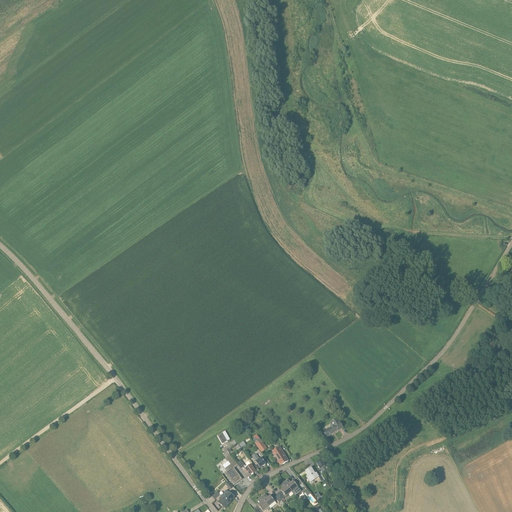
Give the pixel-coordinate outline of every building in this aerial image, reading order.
[(340,424),(337,419),(331,422),(334,427),(324,433),(327,438),(343,428),(340,423),(340,424)] [(222,444),(227,442),(223,433),(217,436),(222,444)] [(262,453),(267,449),(262,442),(257,446),(262,453)] [(281,466),(288,462),(280,448),(273,452),(281,466)] [(260,460),(256,454),(252,457),(260,469),(266,465),(264,462),(267,460),(264,457),(260,460)] [(326,467),(322,460),(316,463),(323,475),(327,473),(328,475),(330,475),(332,474),(330,470),(328,466),(326,467)] [(242,480),(231,465),(226,469),(228,472),(225,473),(234,485),(242,480)] [(250,476),(256,472),(251,465),(245,470),(247,473),(248,473),(250,476)] [(310,483),(315,480),(313,476),(315,475),(312,469),(306,472),(308,476),(306,478),(310,483)] [(322,475),(320,472),(316,474),(322,482),(325,480),(322,475)] [(288,480),(284,483),(292,492),(298,487),(293,481),(291,483),(288,480)] [(292,492),(284,483),(281,486),(284,489),(281,491),(286,497),(292,492)] [(224,498),(230,503),(235,498),(226,491),(221,496),(224,498)] [(265,495),(261,498),(269,507),(275,502),(270,496),(268,498),(265,495)] [(224,498),(221,502),(220,500),(218,503),(225,509),(230,503),(224,498)] [(271,509),(269,507),(261,498),(258,501),(260,504),(257,507),(261,511),(262,511),(265,510),(267,511),(271,509)]
